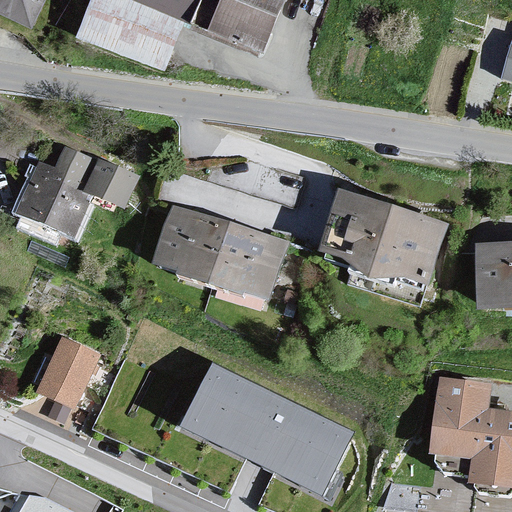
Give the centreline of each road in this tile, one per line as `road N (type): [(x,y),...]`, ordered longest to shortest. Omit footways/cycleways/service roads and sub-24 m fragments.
road 1 (tertiary): [(511,149),(0,75)]
road 2 (residential): [(171,511),(0,429)]
